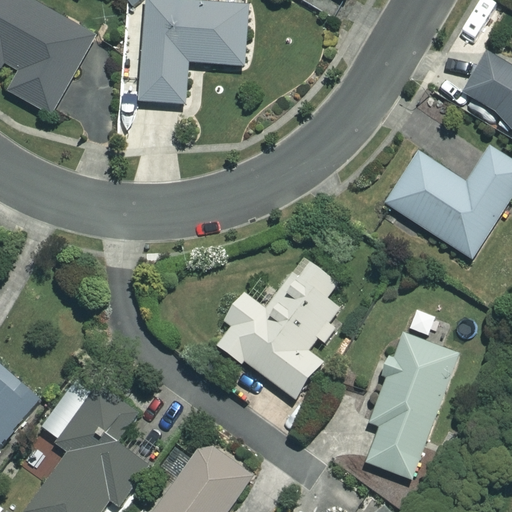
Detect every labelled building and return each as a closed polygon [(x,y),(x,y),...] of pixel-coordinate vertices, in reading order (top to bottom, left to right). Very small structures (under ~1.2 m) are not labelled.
[(103,39),(32,0),(0,0),(0,68),(7,72),(11,66),(24,73),(12,94),(58,119),(103,39)] [(251,12),(151,5),(143,106),(189,110),(192,68),(247,72),(251,12)] [(511,71),(491,59),(468,97),(503,120),(511,129),(511,71)] [(475,264),(511,206),(511,161),(495,151),(470,189),(422,158),(390,209),(475,264)] [(218,271),(231,299),(263,283),(250,256),(218,271)] [(238,330),(223,350),(248,369),(250,366),(303,404),(331,366),(316,355),(325,343),(332,348),(343,333),(336,328),(347,312),(334,303),(346,288),(318,268),(307,283),(298,276),(272,312),(251,297),(230,325),(238,330)] [(83,321),(64,303),(49,319),(69,336),(83,321)] [(409,336),(399,362),(395,360),(388,380),(392,381),(376,426),(385,430),(371,466),(419,484),(466,358),(409,336)] [(0,457),(47,404),(0,362),(0,457)] [(146,416),(105,387),(63,447),(75,456),(35,511),(109,511),(117,501),(127,508),(154,469),(123,447),(146,416)] [(236,511),(260,479),(213,444),(162,511),(236,511)]
